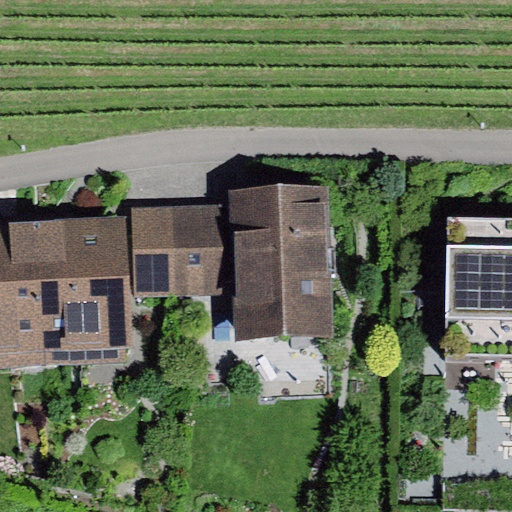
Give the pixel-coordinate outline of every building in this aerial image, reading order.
[(232,197),(233,207),(236,281),(239,347),(333,343),(326,192),(232,197)] [(233,207),(131,209),(132,301),(225,300),(224,281),(236,281),(233,207)] [(122,224),(41,229),(49,367),(131,362),(122,224)] [(41,229),(0,231),(0,370),(49,367),(41,229)] [(448,367),(511,368),(511,230),(450,230),(448,367)]
